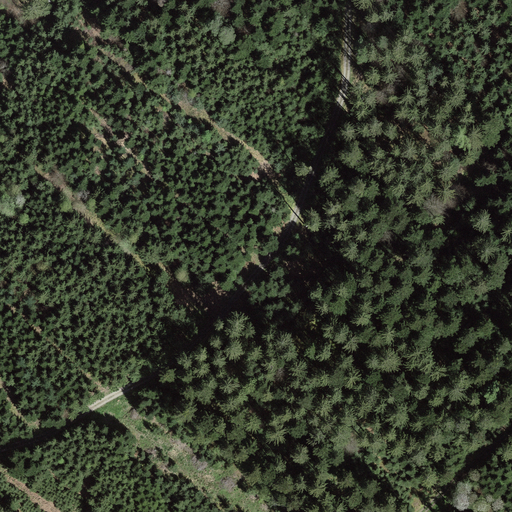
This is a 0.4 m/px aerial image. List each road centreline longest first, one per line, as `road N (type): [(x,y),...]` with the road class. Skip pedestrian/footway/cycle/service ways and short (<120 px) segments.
road 1 (track): [(0,452),(63,431),(174,363),(283,241),(343,93),(349,0)]
road 2 (track): [(421,511),(511,431)]
